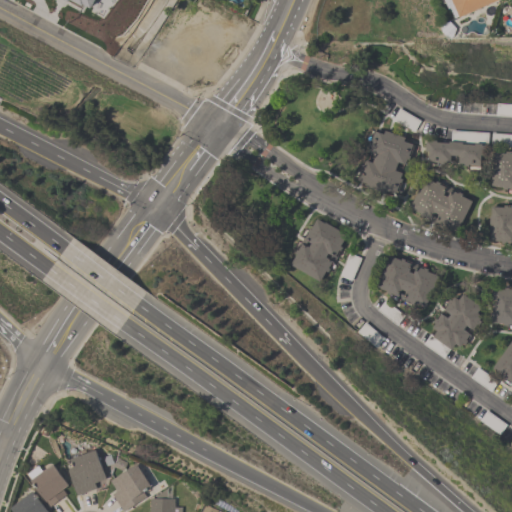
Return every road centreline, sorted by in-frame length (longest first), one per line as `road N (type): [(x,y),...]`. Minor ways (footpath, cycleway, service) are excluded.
road 1 (trunk): [(421,511),(139,305)]
road 2 (trunk): [(125,324),(379,511)]
road 3 (residential): [(511,418),(357,302),(382,227)]
road 4 (residential): [(268,45),(330,72),(362,76),(439,120),(511,125)]
road 5 (trunk): [(473,511),(289,346)]
road 6 (residential): [(0,9),(213,125)]
road 7 (residential): [(303,186),(412,241),(511,265)]
road 8 (trunk): [(289,346),(156,212)]
road 9 (trunk): [(43,363),(203,451)]
road 10 (trunk): [(156,212),(0,128)]
road 11 (trunk): [(203,451),(314,511)]
